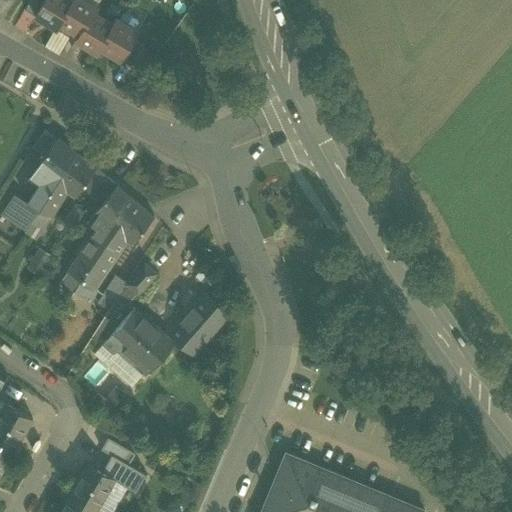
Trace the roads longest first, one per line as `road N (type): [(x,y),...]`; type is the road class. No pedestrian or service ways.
road 1 (residential): [(216,511),(277,344),(272,307),(233,213),(227,145)]
road 2 (primary): [(308,112),(415,301),(511,434)]
road 3 (residential): [(0,48),(165,137),(227,145)]
road 4 (residential): [(20,511),(70,412),(59,391),(0,351)]
road 5 (primary): [(257,0),(308,112)]
